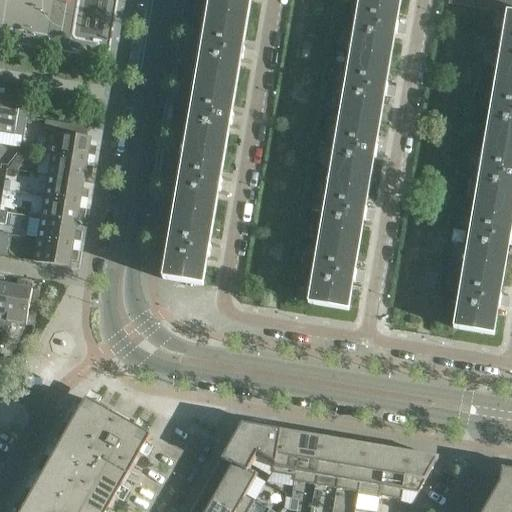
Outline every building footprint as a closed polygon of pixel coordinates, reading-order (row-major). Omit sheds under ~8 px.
[(243,49),(251,0),(210,0),(202,47),(244,54),(245,49),(243,49)] [(359,0),(351,55),(373,59),(373,57),(391,60),(395,34),(402,35),(404,25),(397,24),(400,0),(359,0)] [(511,0),(448,0),(448,4),(507,14),(507,13),(511,13),(511,0)] [(511,13),(507,13),(507,14),(496,80),(511,82),(511,13)] [(232,115),(240,66),(241,60),(243,60),(244,54),(202,47),(191,113),(233,121),(233,115),(232,115)] [(391,97),(393,87),(386,86),(391,60),(373,57),(373,59),(351,55),(340,117),(362,121),(363,119),(380,122),(385,96),(391,97)] [(511,82),(496,80),(485,142),(508,146),(508,144),(511,144),(511,82)] [(0,132),(15,135),(21,99),(13,98),(15,91),(5,90),(4,97),(0,95),(0,132)] [(221,181),(229,133),(230,126),(232,126),(233,121),(191,113),(180,180),(221,187),(222,181),(221,181)] [(381,159),(383,149),(376,148),(380,122),(363,119),(362,121),(340,117),(335,146),(334,146),(332,154),(334,154),(329,179),(352,183),(352,181),(370,184),(374,158),(381,159)] [(96,147),(90,146),(91,139),(56,133),(52,155),(87,161),(88,156),(95,157),(96,147)] [(511,144),(508,144),(508,146),(485,142),(482,163),(481,163),(479,171),(478,179),(479,179),(475,204),(497,208),(498,206),(511,208),(511,144)] [(92,177),(93,167),(87,166),(87,161),(52,155),(48,176),(84,182),(85,175),(92,177)] [(89,190),(83,188),(84,182),(48,176),(45,197),(80,203),(81,198),(88,199),(89,190)] [(371,221),(372,211),(365,210),(370,184),(352,181),(352,183),(329,179),(325,208),(323,208),(322,216),(323,216),(319,241),(341,245),(342,243),(359,246),(364,220),(371,221)] [(210,247),(218,199),(219,192),(220,192),(221,187),(180,180),(168,246),(210,253),(211,247),(210,247)] [(84,219),(86,209),(79,208),(80,203),(45,197),(41,219),(77,225),(78,218),(84,219)] [(511,244),(511,234),(511,235),(511,226),(511,208),(498,206),(497,208),(475,204),(471,225),(470,225),(469,233),(467,241),(468,241),(464,266),(487,270),(487,268),(505,271),(509,244),(511,244)] [(81,242),(82,232),(76,231),(77,225),(41,219),(38,240),(73,246),(74,241),(81,242)] [(77,262),(79,252),(72,251),(73,246),(38,240),(34,262),(69,268),(71,261),(77,262)] [(360,283),(362,273),(355,272),(359,246),(342,243),(341,245),(319,241),(315,262),(314,262),(311,278),(313,278),(308,304),(348,311),(353,282),(360,283)] [(203,286),(206,265),(208,258),(209,259),(210,253),(168,246),(163,279),(203,286)] [(505,308),(507,298),(500,297),(505,271),(487,268),(487,270),(464,266),(461,287),(459,286),(457,303),(458,303),(454,329),(494,336),(499,306),(505,308)] [(0,320),(4,321),(10,286),(3,285),(5,278),(0,277),(0,320)] [(26,325),(32,290),(26,289),(27,282),(18,280),(17,287),(10,286),(4,321),(26,325)] [(109,511),(122,490),(123,488),(152,437),(128,424),(128,425),(110,414),(87,400),(57,452),(56,453),(56,454),(23,511),(109,511)] [(275,465),(281,431),(242,425),(223,459),(248,473),(248,472),(258,455),(274,464),(275,465)] [(295,477),(302,435),(281,431),(275,465),(274,464),(273,473),(294,477),(295,477)] [(315,486),(323,439),(302,435),(295,477),(294,477),(293,482),(315,486)] [(336,489),(344,442),(323,439),(315,486),(336,489)] [(359,483),(366,446),(344,442),(336,489),(359,493),(360,483),(359,483)] [(381,487),(387,449),(366,446),(359,483),(360,483),(380,487),(381,487)] [(402,491),(408,453),(387,449),(381,487),(380,487),(378,496),(401,500),(403,491),(402,491)] [(418,493),(438,458),(408,453),(402,491),(403,491),(418,493)] [(257,477),(248,472),(248,473),(223,459),(212,477),(246,496),(246,495),(257,477)] [(511,511),(511,470),(508,470),(483,511),(511,511)] [(246,496),(212,477),(202,496),(229,511),(247,511),(254,500),(246,495),(246,496)] [(229,511),(202,496),(192,511),(229,511)] [(291,499),(289,511),(295,511),(296,511),(299,500),(291,499)]
